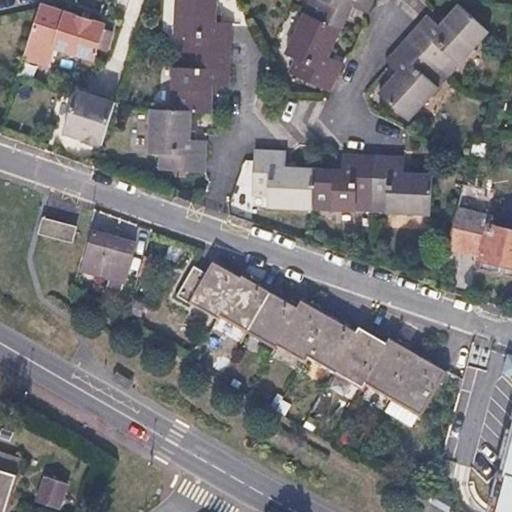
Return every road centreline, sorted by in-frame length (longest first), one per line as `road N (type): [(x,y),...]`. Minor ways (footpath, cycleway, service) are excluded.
road 1 (residential): [(511,335),(208,230)]
road 2 (secondary): [(217,468),(0,342)]
road 3 (residential): [(394,0),(333,141),(236,141)]
road 4 (residential): [(208,230),(0,158)]
road 5 (unknown): [(494,329),(460,457),(480,511)]
